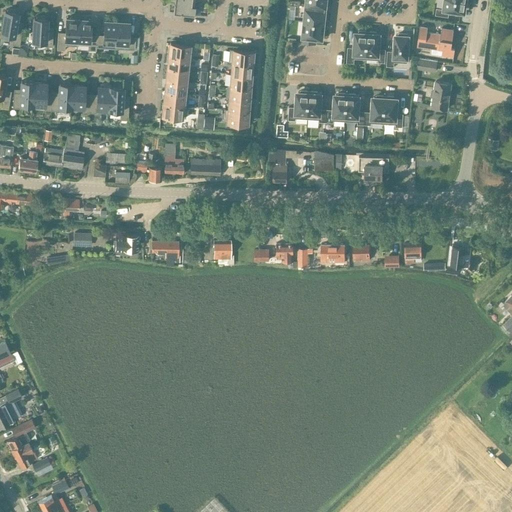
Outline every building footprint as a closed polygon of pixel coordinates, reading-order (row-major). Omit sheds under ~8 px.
[(466,0),(444,0),(443,8),(436,7),(435,14),(448,16),(449,9),(461,11),(461,9),(464,10),(465,8),(466,8),(467,0),(466,0)] [(194,14),(195,6),(174,4),(173,12),(194,14)] [(305,6),(304,21),(325,23),(324,22),(324,20),(325,20),(326,12),(325,12),(325,9),(324,9),(324,8),(305,6)] [(16,12),(16,10),(6,9),(6,10),(4,10),(0,37),(12,39),(12,44),(19,45),(22,24),(16,23),(17,12),(16,12)] [(45,18),(45,16),(35,16),(35,17),(34,17),(32,40),(45,41),(44,45),(52,46),(53,29),(52,29),(46,29),(47,18),(45,18)] [(76,46),(78,18),(66,18),(65,32),(58,31),(56,49),(64,50),(65,45),(76,46)] [(79,20),(79,18),(78,18),(76,46),(77,46),(77,44),(88,45),(88,50),(95,50),(96,34),(90,33),(90,24),(91,20),(79,20)] [(115,48),(116,21),(104,20),(103,34),(96,34),(95,50),(96,50),(96,47),(115,48)] [(117,22),(117,21),(116,21),(115,48),(134,49),(135,36),(128,36),(128,26),(129,26),(129,23),(117,22)] [(302,35),(301,42),(315,43),(316,37),(321,38),(321,37),(322,37),(322,33),(323,33),(324,26),(323,26),(324,23),(325,23),(304,21),(302,35)] [(420,25),(417,46),(419,46),(432,48),(432,47),(442,49),(441,55),(442,54),(453,56),(454,48),(451,47),(450,46),(451,40),(452,40),(453,29),(453,30),(442,28),(441,28),(441,34),(427,32),(427,26),(427,27),(422,26),(420,26),(420,25)] [(347,46),(346,62),(353,62),(354,57),(365,58),(367,31),(359,31),(359,32),(357,32),(356,35),(355,35),(354,47),(347,46)] [(367,31),(365,58),(378,59),(378,61),(384,62),(385,49),(379,48),(379,36),(378,36),(378,33),(376,33),(376,32),(367,31)] [(386,62),(386,65),(389,65),(393,65),(393,64),(394,61),(399,61),(407,61),(408,35),(407,35),(407,34),(398,33),(398,34),(395,34),(394,50),(387,50),(386,62)] [(168,54),(192,57),(193,45),(173,43),(173,42),(169,42),(168,54)] [(232,61),(252,62),(252,52),(253,52),(253,50),(251,50),(233,49),(229,48),(228,60),(232,61)] [(192,57),(168,54),(167,67),(187,69),(188,57),(192,57)] [(436,71),(438,60),(419,57),(417,67),(436,71)] [(251,75),(252,62),(232,61),(231,73),(251,75)] [(186,81),(187,69),(167,67),(165,79),(186,81)] [(250,87),(251,75),(231,73),(230,85),(250,87)] [(4,89),(6,75),(0,74),(0,102),(0,104),(0,107),(7,108),(11,91),(4,89)] [(184,92),(186,81),(165,79),(164,91),(188,93),(184,92)] [(32,104),(33,81),(21,80),(20,91),(14,91),(13,91),(12,107),(20,108),(20,103),(32,104)] [(447,108),(451,82),(435,80),(431,106),(447,108)] [(51,110),(52,93),(45,93),(46,82),(34,82),(34,81),(33,81),(32,104),(44,104),(44,109),(51,110)] [(70,111),(72,84),(59,83),(59,94),(52,93),(51,110),(70,111)] [(89,112),(90,96),(83,95),(84,85),(72,84),(70,111),(71,106),(82,107),(82,112),(89,112)] [(249,99),(250,87),(230,85),(229,97),(249,99)] [(90,96),(89,112),(96,112),(97,108),(108,108),(108,113),(110,86),(109,86),(97,86),(97,96),(90,96)] [(110,86),(108,113),(120,114),(120,119),(127,119),(129,98),(122,98),(122,87),(110,86)] [(289,106),(288,119),(295,120),(295,117),(307,118),(309,91),(300,90),(300,91),(298,91),(298,95),(296,94),(295,107),(289,106)] [(186,105),(188,93),(164,91),(163,103),(186,105)] [(309,91),(307,118),(319,119),(319,121),(326,121),(327,108),(320,108),(321,96),(319,96),(319,93),(317,92),(317,91),(309,91)] [(414,92),(413,100),(421,101),(422,93),(414,92)] [(327,108),(326,121),(333,122),(333,120),(345,120),(347,93),(338,93),(338,94),(336,94),(336,97),(334,97),(333,109),(327,108)] [(347,93),(345,120),(357,121),(357,123),(363,124),(364,124),(364,119),(358,119),(359,98),(357,98),(357,95),(355,95),(355,94),(347,93)] [(364,119),(364,124),(371,124),(371,122),(383,123),(385,95),(376,95),(376,96),(374,96),(374,99),(372,99),(371,111),(365,111),(364,119)] [(385,95),(383,123),(385,123),(395,124),(395,126),(402,126),(402,125),(402,115),(403,113),(396,113),(397,101),(395,101),(395,97),(393,97),(393,96),(387,96),(385,95)] [(248,111),(249,99),(229,97),(228,109),(224,108),(224,109),(248,111)] [(185,117),(186,105),(163,103),(162,113),(161,113),(161,115),(163,115),(185,117)] [(247,123),(248,111),(224,109),(223,121),(243,123),(247,123)] [(204,116),(203,128),(213,129),(214,117),(204,116)] [(45,129),(44,140),(51,140),(52,130),(45,129)] [(64,148),(62,166),(81,169),(84,151),(79,150),(78,150),(80,134),(67,132),(66,138),(64,148)] [(488,138),(486,147),(497,149),(499,140),(488,138)] [(10,168),(10,166),(12,149),(13,146),(0,144),(0,143),(0,166),(9,168),(10,168)] [(62,166),(64,148),(63,148),(63,150),(45,147),(44,151),(42,163),(62,166)] [(268,148),(268,160),(274,160),(274,164),(273,164),(273,179),(273,181),(286,182),(286,179),(286,164),(285,164),(286,157),(286,149),(280,149),(268,148)] [(36,158),(36,151),(29,150),(28,157),(20,156),(18,169),(35,171),(36,158)] [(314,170),(333,170),(333,159),(334,158),(334,153),(324,152),(321,152),(314,152),(314,159),(314,170)] [(164,163),(164,173),(182,174),(182,162),(182,158),(178,158),(174,158),(174,155),(164,154),(164,162),(164,163)] [(388,172),(388,157),(358,157),(358,171),(364,171),(364,182),(381,182),(381,172),(388,172)] [(218,175),(218,159),(191,158),(191,174),(218,175)] [(135,162),(134,171),(145,173),(147,164),(135,162)] [(105,176),(105,164),(93,163),(92,175),(105,176)] [(160,180),(160,174),(161,166),(149,166),(148,179),(160,180)] [(0,207),(3,207),(4,200),(10,201),(11,199),(15,199),(15,202),(31,203),(32,194),(11,191),(0,190),(0,207)] [(77,210),(78,204),(78,199),(64,199),(63,209),(77,210)] [(55,209),(55,207),(51,207),(51,208),(51,209),(49,209),(49,211),(44,210),(44,215),(55,216),(56,209),(55,209)] [(90,245),(90,233),(74,232),(74,244),(90,245)] [(138,235),(124,235),(115,235),(115,239),(113,239),(113,253),(129,254),(129,250),(138,250),(138,235)] [(233,264),(233,255),(230,254),(230,239),(213,240),(213,257),(224,257),(224,264),(233,264)] [(178,240),(151,240),(151,251),(164,251),(164,257),(174,257),(174,262),(181,262),(181,255),(178,255),(178,251),(178,240)] [(420,248),(420,241),(405,242),(405,261),(405,262),(414,262),(414,257),(421,256),(420,248)] [(293,260),(293,255),(293,243),(276,243),(276,258),(282,258),(282,260),(293,260)] [(369,247),(368,243),(353,244),(353,260),(369,260),(369,252),(370,252),(370,247),(369,247)] [(344,261),(344,255),(344,244),(320,244),(320,261),(328,261),(344,261)] [(449,250),(447,264),(453,264),(460,265),(463,266),(468,266),(469,259),(470,248),(465,247),(459,246),(458,245),(453,244),(453,245),(452,246),(452,251),(449,250)] [(269,260),(269,248),(254,248),(254,260),(269,260)] [(308,248),(298,248),(298,249),(298,266),(307,266),(307,252),(308,252),(308,248)] [(68,253),(46,257),(47,263),(69,259),(68,253)] [(384,265),(398,264),(398,253),(384,253),(384,265)] [(18,266),(11,268),(13,277),(20,275),(18,266)] [(503,301),(502,302),(507,307),(511,312),(511,293),(506,300),(504,302),(503,301)] [(511,315),(502,324),(509,331),(506,334),(510,337),(511,334),(511,315)] [(0,356),(11,352),(5,340),(0,342),(0,356)] [(10,353),(0,358),(0,366),(14,360),(11,354),(10,354),(10,353)] [(9,403),(22,396),(18,387),(5,394),(9,403)] [(460,393),(456,398),(462,404),(466,399),(460,393)] [(0,425),(14,419),(5,402),(0,404),(0,425)] [(12,454),(29,445),(28,442),(30,439),(26,431),(36,426),(31,418),(11,427),(15,436),(7,440),(11,449),(10,450),(12,454)] [(29,445),(12,454),(15,458),(20,467),(31,462),(31,461),(37,458),(33,449),(32,450),(29,445)] [(35,471),(53,462),(50,455),(32,465),(35,471)] [(53,484),(51,485),(55,493),(55,494),(69,487),(65,479),(53,484)] [(51,495),(38,501),(43,511),(50,511),(58,508),(65,505),(60,496),(57,498),(55,494),(55,493),(51,495)]
